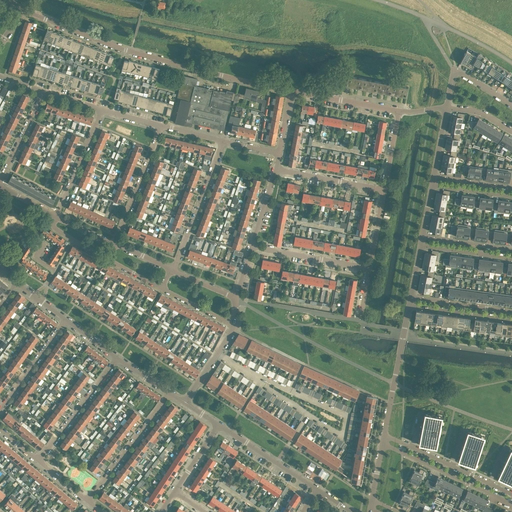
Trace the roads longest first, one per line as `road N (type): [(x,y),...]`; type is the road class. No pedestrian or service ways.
road 1 (residential): [(291,91),(124,50),(24,9)]
road 2 (residential): [(382,444),(511,505)]
road 3 (residential): [(511,496),(384,434)]
road 4 (residential): [(224,141),(172,270)]
road 5 (residential): [(86,500),(169,392)]
road 6 (residential): [(384,434),(409,306)]
road 7 (residential): [(117,359),(38,460)]
road 8 (residential): [(113,244),(160,125)]
